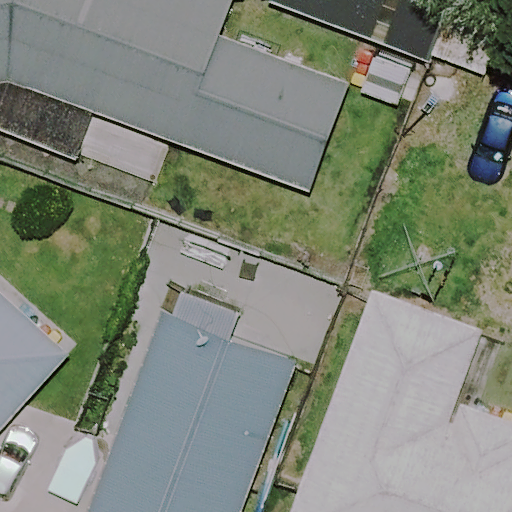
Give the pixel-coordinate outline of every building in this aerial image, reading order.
[(224,0),(0,0),(0,132),(148,190),(168,138),(309,193),(351,83),(214,30),(226,0),(224,0)] [(399,0),(275,0),(274,6),(380,49),(399,0)] [(235,511),(304,329),(171,279),(83,511),(235,511)] [(477,326),(370,287),(288,511),(511,511),(511,425),(450,403),(477,326)] [(0,422),(64,353),(0,294),(0,422)]
